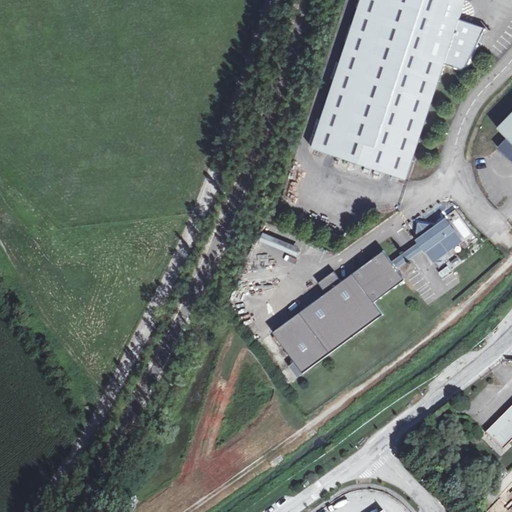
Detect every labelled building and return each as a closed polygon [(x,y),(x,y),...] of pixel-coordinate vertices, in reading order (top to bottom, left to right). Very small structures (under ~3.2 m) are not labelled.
[(359,0),(310,148),(403,179),(443,63),(463,70),(483,28),(458,20),(464,0),(359,0)] [(511,113),(495,130),(505,140),(496,150),(511,165),(511,113)] [(432,227),(426,218),(410,229),(416,238),(415,239),(417,243),(423,251),(432,265),(465,242),(448,216),(432,227)] [(417,243),(389,263),(395,271),(423,251),(417,243)] [(324,296),(272,336),(294,365),(289,369),(294,376),(299,372),(303,376),(382,317),(373,305),(403,282),(395,271),(389,263),(382,253),(340,284),(332,274),(316,286),(324,296)] [(511,397),(478,430),(493,448),(511,429),(511,397)] [(436,495),(444,502),(448,498),(440,491),(436,495)]
